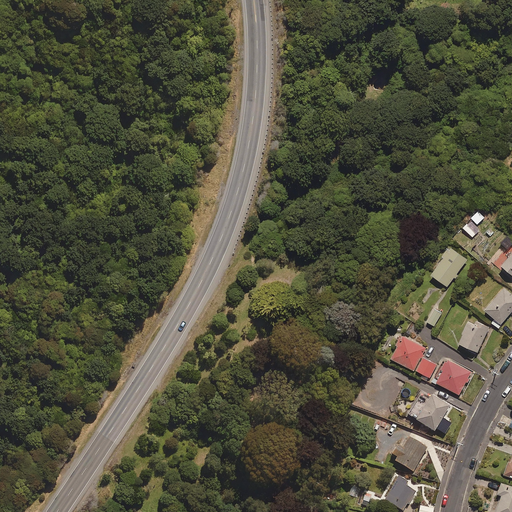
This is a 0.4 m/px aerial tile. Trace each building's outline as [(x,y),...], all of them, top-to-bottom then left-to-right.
[(476,234),(467,226),(463,230),(472,238),(476,234)] [(467,262),(450,251),(432,278),(448,290),(467,262)] [(511,255),(501,269),(511,278),(511,255)] [(511,314),(511,296),(504,290),(485,313),(494,321),(492,324),(498,330),(511,314)] [(441,315),(434,311),(427,324),(434,328),(441,315)] [(477,356),(489,330),(476,324),(475,326),(469,323),(458,348),(477,356)] [(426,350),(402,338),(391,361),(430,380),(436,367),(421,359),(426,350)] [(470,374),(447,362),(436,384),(459,396),(470,374)] [(449,407),(431,397),(415,423),(433,434),(449,407)] [(427,449),(409,439),(403,450),(398,447),(390,461),(413,473),(427,449)] [(511,453),(510,458),(508,457),(502,472),(511,475),(511,453)] [(383,505),(396,511),(402,511),(406,505),(408,506),(414,494),(405,489),(408,484),(397,479),(383,505)] [(511,511),(511,484),(501,480),(497,491),(501,492),(494,511),(497,511),(511,511)]
